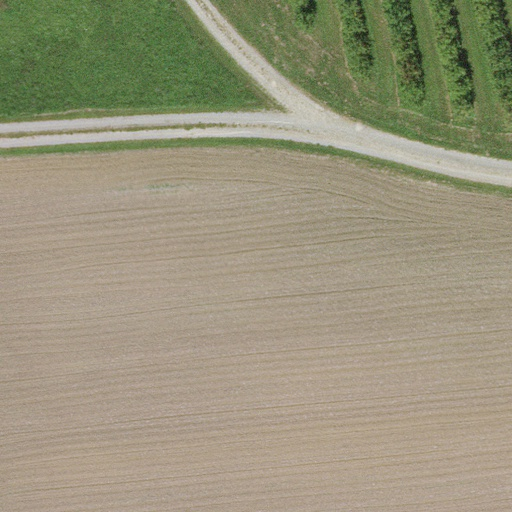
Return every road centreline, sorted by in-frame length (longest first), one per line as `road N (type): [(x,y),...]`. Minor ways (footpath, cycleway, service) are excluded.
road 1 (track): [(511,182),(455,179),(312,132),(201,0)]
road 2 (track): [(0,146),(312,132)]
